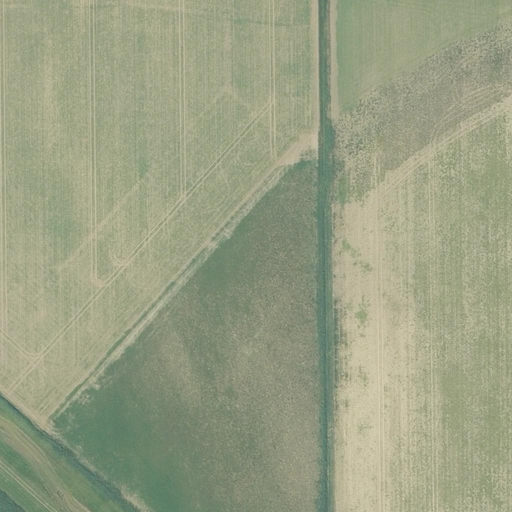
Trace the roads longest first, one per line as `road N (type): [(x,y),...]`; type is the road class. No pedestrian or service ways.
road 1 (track): [(511,40),(411,89),(329,151),(239,244),(45,481),(28,489)]
road 2 (tertiary): [(511,63),(433,103),(314,199),(61,511)]
road 3 (track): [(97,511),(347,201),(447,119),(511,85)]
